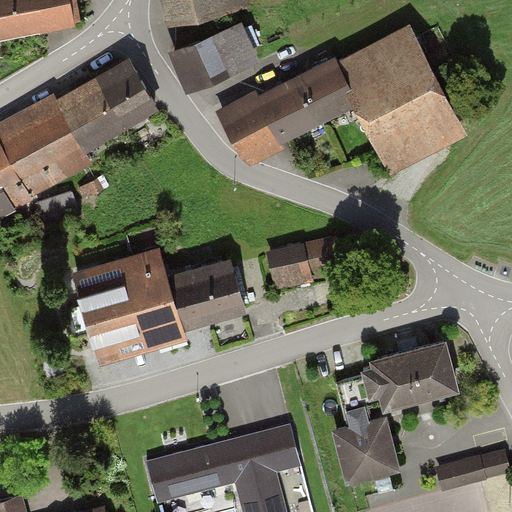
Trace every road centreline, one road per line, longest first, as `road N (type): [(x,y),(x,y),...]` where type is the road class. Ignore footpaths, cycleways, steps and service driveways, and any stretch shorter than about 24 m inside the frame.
road 1 (unclassified): [(469,299),(53,416),(0,418)]
road 2 (unclassified): [(127,15),(217,156),(411,244),(469,299)]
road 3 (residential): [(127,15),(0,101)]
